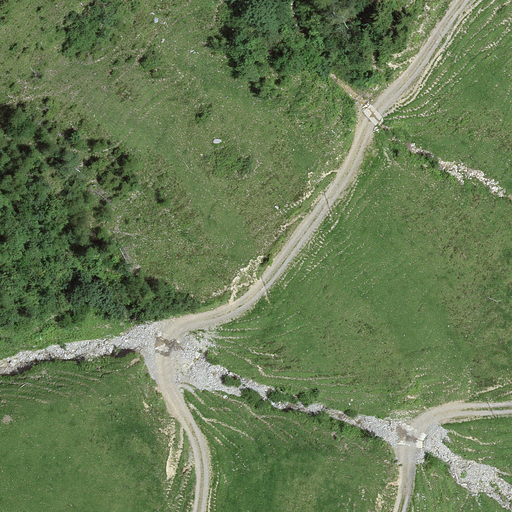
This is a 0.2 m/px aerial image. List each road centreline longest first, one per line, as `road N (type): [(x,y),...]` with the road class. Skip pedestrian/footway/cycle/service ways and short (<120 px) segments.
road 1 (track): [(199,511),(199,448),(165,373),(167,343),(182,326),(245,301),(276,271),(469,0)]
road 2 (track): [(511,407),(425,421),(413,441),(399,511)]
